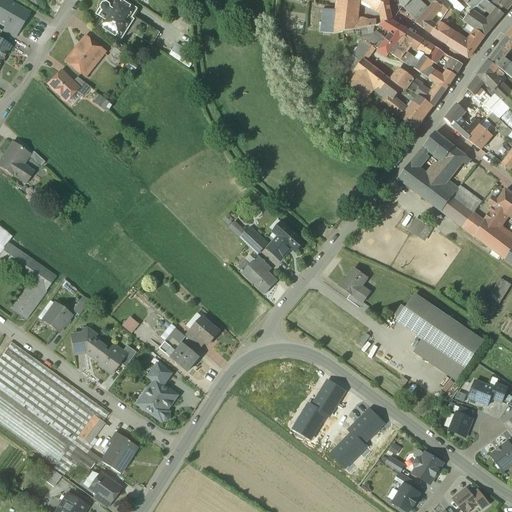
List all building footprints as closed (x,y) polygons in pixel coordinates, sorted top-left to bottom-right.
[(28,12),(8,1),(5,0),(0,0),(0,23),(6,27),(6,26),(17,33),(17,32),(16,32),(28,12)] [(120,0),(117,0),(111,10),(109,8),(109,5),(106,3),(103,4),(101,7),(101,10),(105,12),(102,16),(97,12),(96,14),(102,18),(97,25),(118,38),(119,37),(124,28),(126,29),(127,28),(123,25),(130,14),(133,17),(134,16),(137,11),(120,0)] [(347,0),(335,0),(333,34),(343,32),(342,31),(354,29),(358,2),(347,0)] [(387,0),(381,0),(377,8),(380,25),(382,25),(393,22),(387,0)] [(398,0),(399,5),(403,8),(410,0),(398,0)] [(410,16),(423,6),(424,5),(417,0),(410,0),(403,8),(410,16)] [(436,0),(430,0),(423,6),(427,11),(438,1),(436,0)] [(438,0),(438,1),(431,8),(435,14),(437,12),(443,14),(448,8),(439,0),(438,0)] [(473,8),(463,21),(467,25),(472,28),(480,18),(490,6),(483,1),(483,0),(476,7),(473,8)] [(467,0),(465,4),(471,10),(481,0),(467,0)] [(511,0),(483,0),(483,1),(490,6),(496,10),(503,15),(511,4),(511,0)] [(335,5),(322,4),(319,32),(333,34),(335,5)] [(423,6),(410,16),(408,17),(415,24),(427,11),(423,6)] [(427,11),(415,24),(424,31),(428,25),(428,24),(436,14),(435,14),(431,8),(427,11)] [(448,8),(443,14),(444,15),(438,25),(437,24),(436,26),(431,34),(440,41),(442,29),(446,31),(452,23),(463,30),(466,26),(467,25),(463,21),(448,8)] [(480,18),(472,28),(484,37),(503,15),(496,10),(492,16),(486,22),(480,18)] [(133,17),(130,14),(123,25),(127,28),(126,29),(124,28),(119,37),(125,41),(131,32),(140,38),(148,25),(134,16),(133,17)] [(356,20),(354,29),(368,27),(367,22),(362,20),(356,20)] [(425,30),(431,34),(436,26),(430,21),(428,24),(428,25),(425,30)] [(393,32),(400,37),(406,30),(393,22),(382,25),(393,32)] [(159,32),(148,25),(140,38),(148,43),(149,42),(151,41),(153,42),(159,32)] [(17,33),(6,26),(6,27),(3,31),(14,38),(17,33)] [(466,26),(463,30),(472,37),(480,42),(484,38),(466,26)] [(446,31),(442,29),(440,41),(449,47),(456,37),(446,31)] [(417,37),(406,30),(400,37),(389,53),(399,60),(405,52),(406,52),(417,37)] [(393,32),(385,43),(378,51),(386,57),(389,53),(400,37),(393,32)] [(385,43),(373,35),(367,43),(378,51),(385,43)] [(85,37),(67,61),(85,75),(103,52),(85,37)] [(465,44),(456,37),(449,47),(467,59),(480,42),(472,37),(468,43),(466,42),(465,44)] [(511,41),(507,38),(500,48),(511,55),(511,41)] [(0,40),(0,59),(1,60),(9,46),(0,40)] [(423,40),(416,50),(427,57),(434,47),(423,40)] [(443,53),(434,47),(427,57),(426,58),(432,62),(435,64),(437,60),(443,53)] [(114,48),(104,60),(115,68),(124,56),(114,48)] [(511,65),(496,53),(489,62),(496,68),(504,75),(505,75),(511,79),(511,65)] [(344,83),(361,61),(348,54),(332,74),(344,83)] [(426,58),(423,56),(417,63),(413,69),(419,72),(423,75),(428,69),(432,62),(426,58)] [(417,63),(409,57),(405,63),(413,69),(417,63)] [(462,65),(450,58),(446,65),(443,69),(447,72),(455,77),(462,65)] [(384,76),(363,59),(361,61),(344,83),(365,100),(375,88),(384,76)] [(446,65),(437,60),(435,64),(443,69),(446,65)] [(489,62),(478,77),(484,83),(496,95),(499,99),(507,92),(497,82),(504,75),(496,68),(489,62)] [(412,79),(399,69),(391,81),(401,89),(404,91),(407,88),(407,87),(410,82),(412,79)] [(443,79),(428,69),(423,75),(438,86),(445,91),(455,77),(447,72),(443,79)] [(61,72),(49,84),(66,101),(76,90),(78,88),(72,82),(61,72)] [(391,81),(384,76),(375,88),(386,97),(381,103),(387,107),(392,101),(401,89),(391,81)] [(91,88),(77,77),(72,82),(78,88),(76,90),(83,97),(91,88)] [(478,77),(467,90),(474,97),(484,83),(478,77)] [(407,87),(407,88),(413,92),(415,94),(419,88),(410,82),(407,87)] [(432,90),(430,93),(420,88),(419,88),(415,94),(427,102),(426,102),(433,107),(445,91),(438,86),(433,91),(432,90)] [(413,92),(407,88),(404,91),(403,93),(407,96),(410,95),(413,92)] [(507,92),(499,99),(504,104),(505,104),(508,108),(511,111),(511,96),(511,97),(507,92)] [(499,99),(496,95),(485,107),(494,116),(505,104),(504,104),(499,99)] [(406,112),(392,101),(387,107),(400,119),(406,112)] [(421,106),(417,103),(412,109),(411,107),(407,112),(406,112),(400,119),(415,130),(433,107),(426,102),(421,106)] [(456,104),(444,120),(459,133),(467,126),(460,119),(465,113),(456,104)] [(505,104),(494,116),(497,118),(508,108),(505,104)] [(511,113),(509,112),(503,119),(511,126),(511,113)] [(481,125),(479,127),(482,129),(487,123),(485,121),(481,125)] [(475,125),(471,129),(474,133),(479,127),(481,125),(477,123),(477,122),(475,125)] [(467,126),(459,133),(468,141),(474,133),(471,129),(467,126)] [(474,133),(468,141),(480,150),(491,137),(482,129),(479,127),(474,133)] [(454,147),(435,132),(423,146),(429,150),(441,160),(443,162),(446,158),(454,147)] [(12,142),(0,161),(0,166),(26,183),(34,172),(21,164),(28,153),(22,149),(23,149),(12,142)] [(429,150),(423,146),(420,151),(426,155),(429,150)] [(454,147),(446,158),(457,167),(462,160),(466,156),(454,147)] [(511,150),(500,165),(508,171),(511,166),(511,150)] [(45,162),(34,151),(29,156),(40,167),(45,162)] [(420,151),(415,157),(422,162),(426,155),(420,151)] [(470,159),(466,156),(462,160),(467,164),(470,159)] [(415,157),(410,163),(417,168),(419,166),(422,162),(415,157)] [(441,160),(428,176),(442,186),(447,179),(457,167),(446,158),(443,162),(441,160)] [(417,168),(410,163),(398,178),(442,212),(451,199),(439,190),(442,186),(428,176),(419,169),(417,168)] [(442,186),(439,190),(451,199),(459,188),(447,179),(442,186)] [(485,221),(481,226),(493,234),(497,229),(506,215),(511,205),(511,195),(505,190),(497,201),(493,208),(485,221)] [(472,215),(451,199),(442,212),(462,227),(472,215)] [(492,199),(489,203),(490,205),(493,208),(497,201),(493,199),(492,199)] [(485,221),(474,212),(472,215),(462,227),(504,260),(511,248),(511,240),(497,229),(493,234),(481,226),(485,221)] [(432,229),(416,219),(408,231),(417,237),(424,241),(432,229)] [(278,236),(267,249),(279,260),(290,248),(295,252),(304,242),(281,222),(272,232),(278,236)] [(12,236),(0,226),(0,238),(7,243),(12,237),(12,236)] [(266,243),(250,228),(240,238),(256,254),(266,243)] [(58,274),(12,237),(7,243),(32,261),(54,279),(58,274)] [(32,261),(7,243),(0,254),(0,260),(22,276),(31,281),(11,309),(25,319),(54,279),(32,261)] [(266,264),(257,255),(253,260),(262,269),(266,264)] [(253,260),(248,265),(244,261),(237,268),(264,294),(276,282),(266,272),(270,268),(266,264),(262,269),(253,260)] [(355,266),(347,278),(345,276),(340,284),(351,293),(354,295),(355,294),(361,285),(368,276),(355,266)] [(74,293),(77,287),(64,279),(60,284),(74,293)] [(497,304),(508,285),(500,280),(490,299),(497,304)] [(364,287),(361,285),(355,294),(365,300),(371,292),(364,287)] [(354,295),(351,293),(347,299),(359,308),(363,302),(365,300),(355,294),(354,295)] [(83,295),(73,310),(79,315),(90,301),(83,295)] [(482,341),(414,295),(396,321),(423,339),(464,367),(482,341)] [(363,302),(359,308),(365,313),(370,307),(363,302)] [(71,315),(55,303),(43,320),(59,332),(71,315)] [(132,332),(138,321),(127,315),(121,326),(132,332)] [(202,317),(191,330),(204,342),(207,345),(218,332),(202,317)] [(185,337),(175,328),(170,334),(180,342),(185,337)] [(204,342),(191,330),(185,337),(198,348),(204,342)] [(180,342),(170,334),(164,341),(176,351),(170,358),(186,372),(198,357),(180,342)] [(109,351),(87,335),(72,337),(74,354),(86,352),(100,363),(109,351)] [(464,367),(423,339),(414,352),(455,381),(464,367)] [(176,351),(164,341),(158,348),(170,358),(176,351)] [(109,413),(12,342),(6,350),(93,414),(94,415),(103,421),(109,413)] [(136,352),(126,345),(120,354),(124,357),(120,362),(120,363),(125,367),(136,352)] [(109,351),(100,363),(99,364),(110,372),(117,363),(120,363),(120,362),(124,357),(120,354),(111,348),(109,351)] [(93,414),(6,350),(0,358),(0,385),(74,440),(78,436),(93,414)] [(170,374),(157,365),(148,377),(154,381),(154,380),(161,385),(170,374)] [(161,385),(154,380),(154,381),(137,404),(161,421),(162,420),(164,420),(165,420),(167,419),(168,418),(168,416),(168,415),(167,413),(168,412),(166,410),(176,396),(161,385)] [(327,381),(319,393),(336,404),(344,392),(327,381)] [(494,389),(474,381),(468,398),(487,406),(490,398),(494,389)] [(496,384),(494,389),(490,398),(502,403),(507,389),(496,384)] [(73,442),(0,389),(0,423),(56,465),(73,442)] [(462,401),(465,393),(456,390),(453,397),(462,401)] [(328,417),(336,404),(319,393),(311,406),(325,415),(328,417)] [(308,404),(301,416),(318,427),(325,415),(311,406),(308,404)] [(460,407),(457,413),(471,418),(474,412),(460,407)] [(369,410),(359,420),(373,434),(383,424),(369,410)] [(457,413),(456,413),(448,431),(465,438),(472,419),(471,418),(457,413)] [(94,415),(79,436),(89,444),(105,423),(103,421),(94,415)] [(310,439),(318,427),(301,416),(293,429),(310,439)] [(362,444),(373,434),(359,420),(348,430),(351,433),(362,444)] [(118,434),(115,433),(107,445),(110,447),(102,460),(101,461),(104,463),(121,474),(138,447),(130,442),(118,434)] [(351,433),(341,444),(355,458),(365,447),(362,444),(351,433)] [(79,436),(78,436),(74,440),(73,442),(56,465),(53,469),(63,476),(71,466),(75,469),(80,463),(89,470),(97,461),(103,465),(104,463),(101,461),(102,460),(89,452),(92,446),(89,444),(79,436)] [(511,447),(508,442),(501,447),(497,450),(497,451),(490,456),(496,463),(495,466),(498,469),(500,469),(502,471),(511,463),(511,447)] [(344,468),(355,458),(341,444),(330,454),(344,468)] [(400,448),(393,444),(389,451),(396,455),(400,448)] [(426,454),(424,454),(421,459),(421,458),(417,459),(414,464),(415,467),(416,468),(413,473),(413,474),(429,484),(442,463),(426,454)] [(403,466),(389,457),(385,464),(399,472),(399,473),(403,466)] [(62,476),(49,467),(42,478),(54,487),(62,476)] [(92,471),(83,484),(90,489),(94,482),(99,476),(92,471)] [(399,473),(399,472),(395,479),(403,484),(404,484),(410,488),(414,482),(399,473)] [(119,488),(103,476),(98,481),(94,482),(90,489),(96,493),(110,503),(112,500),(111,497),(111,496),(113,494),(115,493),(119,488)] [(410,488),(404,484),(403,484),(392,503),(405,511),(408,511),(412,505),(413,506),(417,500),(416,499),(419,493),(410,488)] [(466,489),(452,499),(461,510),(462,511),(467,511),(478,504),(471,495),(466,489)] [(477,490),(471,495),(478,504),(482,509),(488,504),(477,490)] [(110,503),(96,493),(93,498),(106,508),(110,503)] [(88,506),(69,494),(64,502),(62,501),(55,511),(84,511),(88,507),(88,506)]
